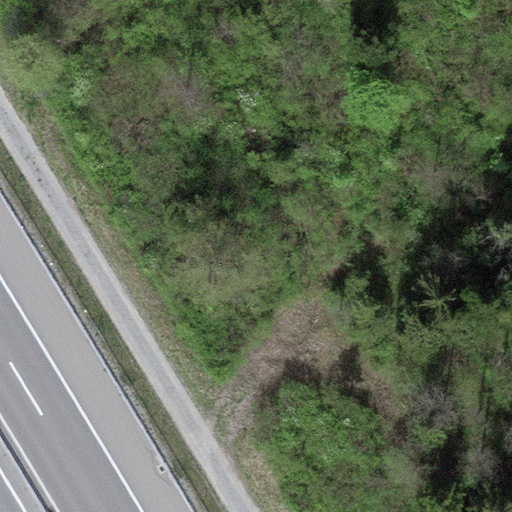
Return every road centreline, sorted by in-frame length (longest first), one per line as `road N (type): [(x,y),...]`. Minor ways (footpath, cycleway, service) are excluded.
road 1 (track): [(0,113),(244,511)]
road 2 (motorway): [(99,511),(0,345)]
